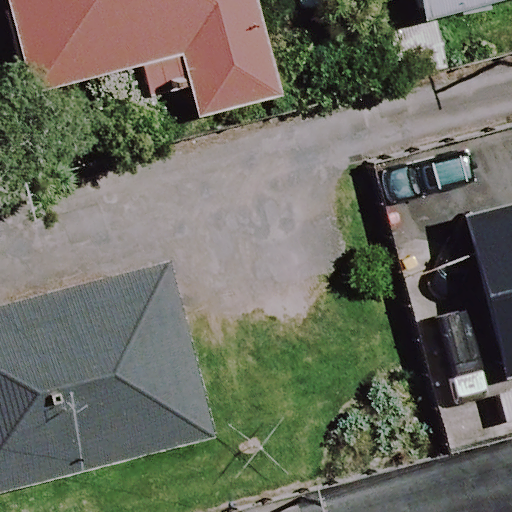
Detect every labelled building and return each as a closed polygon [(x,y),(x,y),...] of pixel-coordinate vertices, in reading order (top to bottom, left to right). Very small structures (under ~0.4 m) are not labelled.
[(0,0),(0,37),(14,100),(128,75),(134,104),(183,93),(191,126),(271,108),(246,0),(0,0)] [(411,0),(417,23),(511,0),(411,0)] [(511,212),(454,228),(496,391),(511,386),(511,212)] [(146,265),(0,308),(0,483),(194,426),(146,265)] [(511,511),(511,500),(467,511),(511,511)]
